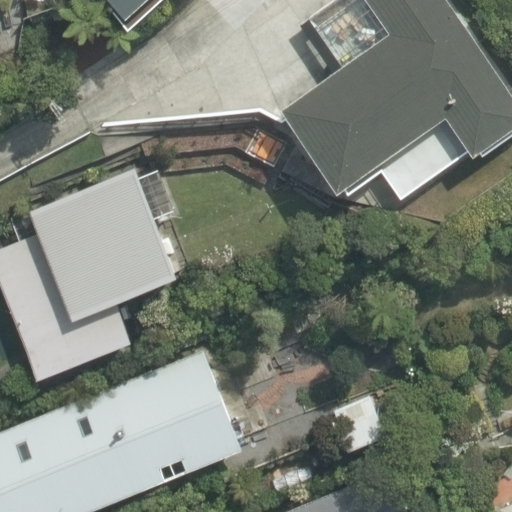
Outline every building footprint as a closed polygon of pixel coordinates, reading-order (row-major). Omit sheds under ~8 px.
[(337,69),(279,111),(335,190),(376,161),(398,192),(511,111),(511,91),(447,0),(334,0),(303,22),(337,69)] [(0,306),(31,380),(137,335),(122,300),(179,276),(157,223),(181,213),(159,162),(136,172),(129,156),(20,202),(27,218),(9,226),(11,233),(0,237),(0,306)] [(0,511),(61,511),(247,436),(207,337),(0,421),(0,511)] [(326,410),(342,450),(392,430),(376,390),(326,410)] [(410,511),(385,449),(228,511),(410,511)] [(511,511),(511,457),(480,470),(496,511),(511,511)]
